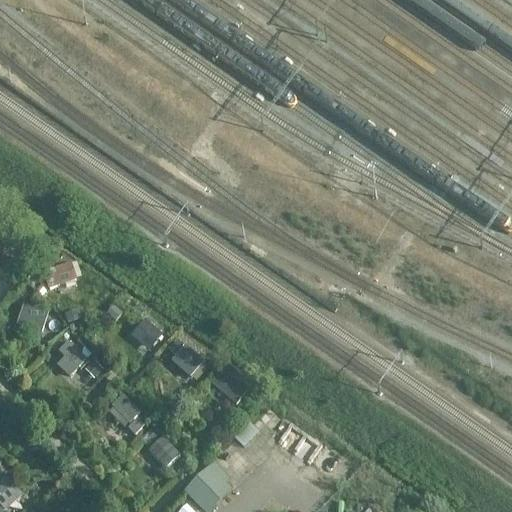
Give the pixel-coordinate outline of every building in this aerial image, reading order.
[(43,275),(49,292),(77,282),(71,265),(43,275)] [(23,309),(16,329),(41,337),(47,317),(23,309)] [(142,319),(130,334),(151,353),(164,338),(142,319)] [(86,362),(67,344),(58,354),(64,360),(56,368),(69,380),(86,362)] [(185,348),(172,364),(191,380),(205,364),(185,348)] [(93,364),(85,372),(93,380),(101,372),(93,364)] [(248,393),(223,372),(211,386),(236,407),(248,393)] [(123,399),(112,410),(129,427),(140,416),(123,399)] [(143,429),(137,423),(129,431),(135,437),(143,429)] [(249,423),(235,438),(246,447),(260,433),(249,423)] [(157,436),(151,431),(143,438),(149,444),(157,436)] [(181,459),(163,439),(148,453),(166,473),(181,459)] [(216,469),(210,474),(226,490),(202,511),(215,511),(234,495),(227,488),(231,484),(216,469)] [(201,511),(202,511),(226,490),(210,474),(187,497),(201,511)] [(6,478),(0,483),(0,508),(3,511),(7,511),(23,497),(6,478)]
